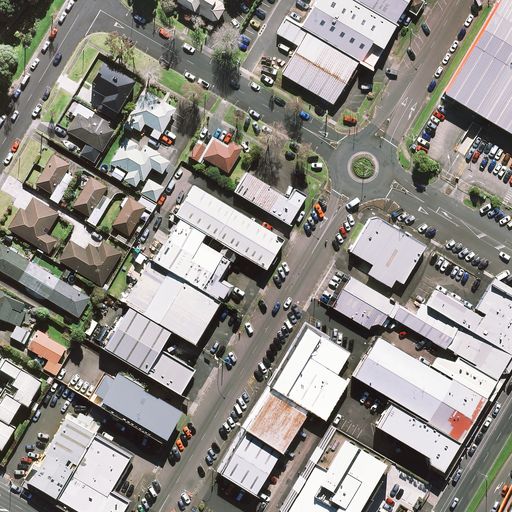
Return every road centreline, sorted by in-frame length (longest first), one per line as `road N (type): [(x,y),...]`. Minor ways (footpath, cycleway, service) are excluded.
road 1 (unclassified): [(160,511),(350,188)]
road 2 (unclassified): [(86,2),(345,152)]
road 3 (residential): [(0,148),(86,2)]
road 4 (unclassified): [(377,146),(461,0)]
road 5 (unclassified): [(386,180),(511,254)]
